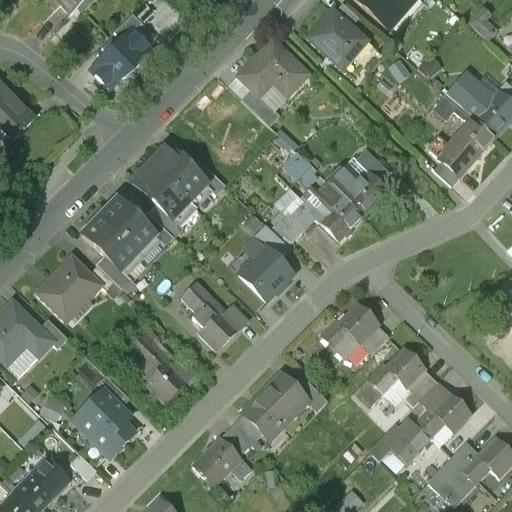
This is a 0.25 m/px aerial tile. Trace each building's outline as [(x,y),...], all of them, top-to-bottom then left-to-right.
[(59,0),(60,1),(57,4),(68,16),(78,7),(83,12),(95,0),(59,0)] [(218,7),(210,0),(201,10),(209,17),(218,7)] [(354,0),(390,33),(392,31),(388,28),(412,0),(416,0),(418,2),(419,0),(354,0)] [(358,21),(342,6),(334,16),(351,30),(358,21)] [(334,16),(330,13),(307,41),(342,71),(366,43),(351,30),(334,16)] [(131,18),(113,35),(121,44),(130,36),(131,37),(140,28),(131,18)] [(495,33),(483,22),(476,30),(488,41),(495,33)] [(121,44),(91,73),(108,91),(121,79),(124,82),(137,70),(134,67),(148,54),(131,37),(130,36),(121,44)] [(273,43),(237,80),(252,94),(259,101),(260,100),(276,83),(292,99),(310,79),(273,43)] [(464,77),(445,98),(472,122),(491,101),(464,77)] [(34,121),(0,85),(0,132),(11,143),(34,121)] [(511,91),(505,85),(496,95),(511,109),(511,91)] [(259,101),(252,94),(242,104),(268,130),(279,118),(260,100),(259,101)] [(491,101),(472,122),(493,140),(511,118),(511,109),(496,95),(491,101)] [(445,98),(433,113),(444,123),(453,113),(462,122),(463,121),(468,126),(472,122),(445,98)] [(218,101),(185,135),(223,171),(255,137),(218,101)] [(468,126),(449,148),(438,161),(441,163),(459,179),(493,140),(472,122),(468,126)] [(185,151),(199,164),(206,156),(193,143),(185,151)] [(189,172),(165,148),(148,165),(191,207),(207,191),(208,190),(189,172)] [(390,176),(368,153),(357,164),(368,176),(370,174),(380,185),(390,176)] [(302,160),(295,166),(293,164),(286,171),(302,186),(315,172),(302,160)] [(224,188),(198,163),(189,172),(208,190),(207,191),(214,198),(224,188)] [(459,179),(441,163),(433,173),(451,188),(459,179)] [(191,207),(148,165),(131,183),(155,207),(174,225),(175,224),(191,207)] [(368,176),(355,188),(341,173),(327,186),(362,220),(389,194),(380,185),(370,174),(368,176)] [(307,203),(292,217),(305,231),(314,223),(335,245),(362,220),(327,186),(316,197),(324,206),(317,213),(307,203)] [(137,225),(114,203),(99,219),(137,257),(152,241),(153,241),(137,225)] [(174,225),(155,207),(147,215),(171,239),(173,241),(182,231),(175,224),(174,225)] [(301,235),(277,210),(266,220),(290,245),(301,235)] [(147,215),(146,215),(137,225),(153,241),(152,241),(161,250),(171,239),(147,215)] [(137,257),(99,219),(81,237),(103,258),(120,275),(121,273),(137,257)] [(290,254),(264,228),(253,240),(255,242),(265,251),(278,265),(290,254)] [(265,251),(255,242),(243,254),(253,263),(265,251)] [(265,251),(253,263),(238,278),(265,305),(291,278),(278,265),(265,251)] [(120,275),(103,258),(95,266),(96,268),(113,284),(120,291),(129,281),(121,273),(120,275)] [(87,277),(70,261),(37,296),(62,320),(83,298),(87,302),(99,290),(87,277)] [(113,284),(96,268),(87,277),(99,290),(104,294),(113,284)] [(196,286),(180,301),(196,316),(191,321),(201,332),(197,336),(215,354),(238,332),(221,315),(223,313),(196,286)] [(10,303),(0,312),(0,362),(4,366),(23,346),(37,359),(51,345),(38,331),(38,330),(10,303)] [(355,311),(340,326),(338,323),(321,341),(345,363),(359,349),(376,331),(355,311)] [(66,341),(47,322),(38,330),(38,331),(51,345),(56,351),(66,341)] [(376,331),(359,349),(371,360),(387,342),(376,331)] [(168,364),(140,336),(126,351),(143,367),(136,374),(146,384),(143,387),(162,405),(183,384),(169,370),(166,367),(168,364)] [(422,375),(400,354),(386,369),(384,366),(366,384),(381,399),(396,384),(405,393),(422,375)] [(179,360),(169,370),(183,384),(193,374),(179,360)] [(129,402),(105,379),(96,387),(102,393),(103,393),(120,410),(129,402)] [(281,380),(242,419),(262,439),(268,444),(306,406),(290,390),(281,380)] [(326,406),(300,380),(290,390),(306,406),(316,416),(326,406)] [(435,385),(418,403),(428,412),(430,415),(447,397),(435,385)] [(102,393),(72,423),(91,442),(93,439),(111,458),(133,436),(124,426),(130,420),(120,410),(103,393),(102,393)] [(447,397),(430,415),(428,412),(413,428),(388,454),(402,468),(442,427),(451,436),(469,418),(447,397)] [(262,439),(242,419),(229,432),(230,434),(247,452),(248,453),(262,439)] [(397,433),(393,429),(367,456),(377,465),(388,454),(413,428),(407,422),(397,433)] [(247,452),(230,434),(220,444),(237,462),(247,452)] [(511,459),(494,442),(476,460),(464,448),(427,487),(452,510),(489,472),(498,481),(511,465),(511,459)] [(219,443),(192,470),(213,491),(228,477),(238,486),(250,474),(237,462),(220,444),(219,443)] [(353,446),(337,462),(346,470),(361,454),(353,446)] [(96,473),(78,456),(69,465),(86,483),(96,473)] [(37,482),(30,474),(12,492),(32,511),(38,511),(52,498),(51,497),(66,482),(51,468),(37,482)] [(264,475),(267,491),(278,489),(275,473),(264,475)] [(32,511),(12,492),(11,491),(0,501),(0,511),(32,511)] [(349,493),(329,511),(356,511),(362,506),(349,493)] [(168,511),(159,502),(149,511),(168,511)] [(511,511),(511,503),(502,511),(511,511)]
